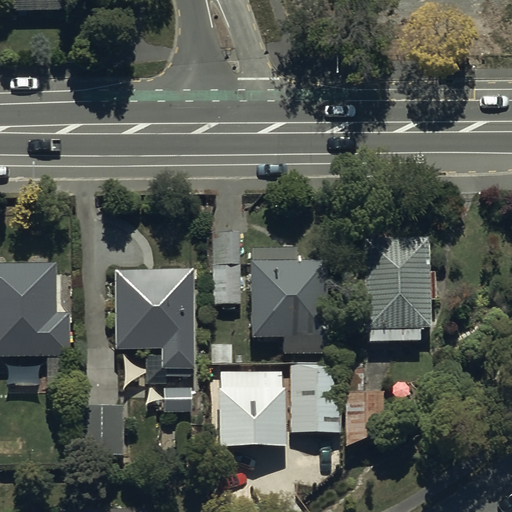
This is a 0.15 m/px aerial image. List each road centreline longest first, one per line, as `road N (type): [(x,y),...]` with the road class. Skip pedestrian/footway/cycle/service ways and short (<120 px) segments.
road 1 (secondary): [(240,129),(511,126)]
road 2 (secondary): [(0,131),(240,129)]
road 3 (residential): [(210,0),(239,79),(240,129)]
